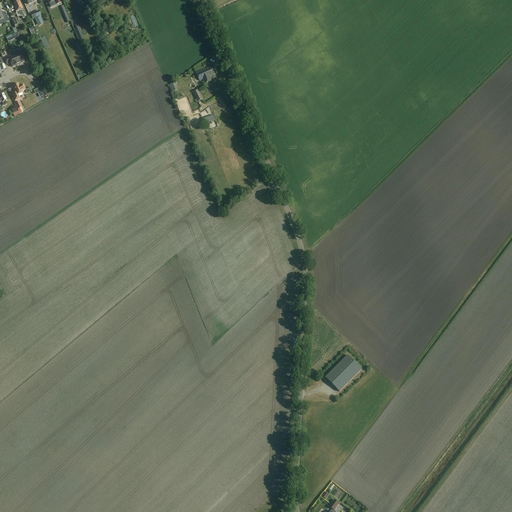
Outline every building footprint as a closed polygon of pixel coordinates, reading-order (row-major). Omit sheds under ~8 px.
[(22,9),(19,0),(13,3),(15,7),(14,7),(16,12),(16,13),(17,17),(21,15),(23,19),(26,17),(23,10),(22,10),(22,9)] [(1,14),(0,10),(0,20),(2,20),(4,23),(9,21),(5,12),(1,14)] [(41,16),(39,10),(30,14),(32,19),(41,16)] [(85,41),(78,26),(74,28),(80,43),(85,41)] [(17,33),(6,37),(8,42),(19,37),(17,33)] [(19,52),(14,55),(18,65),(20,64),(24,62),(22,57),(25,56),(22,50),(19,51),(19,52)] [(18,65),(14,55),(8,58),(7,57),(4,58),(7,65),(10,63),(12,67),(16,66),(18,65)] [(203,79),(205,84),(212,81),(210,76),(215,74),(212,68),(210,68),(210,67),(196,74),(199,81),(203,79)] [(19,86),(18,84),(12,87),(15,94),(12,95),(15,101),(20,99),(18,95),(22,93),(21,91),(25,89),(23,84),(19,86)] [(192,92),(196,99),(194,100),(196,103),(203,99),(197,89),(192,92)] [(33,93),(35,98),(37,97),(40,104),(44,102),(39,91),(33,93)] [(182,100),(179,101),(185,116),(188,115),(182,100)] [(325,378),(339,392),(362,369),(348,355),(325,378)] [(336,511),(335,511),(340,504),(334,500),(328,507),(332,510),(330,511),(336,511)]
